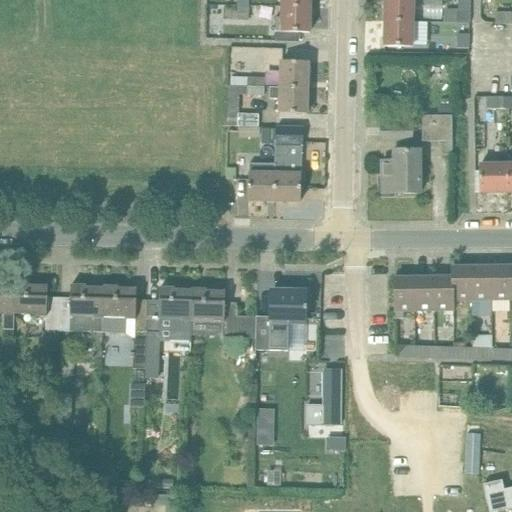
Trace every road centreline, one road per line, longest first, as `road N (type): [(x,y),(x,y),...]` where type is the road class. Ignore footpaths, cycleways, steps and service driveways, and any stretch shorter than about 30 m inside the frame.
road 1 (tertiary): [(0,232),(341,241)]
road 2 (residential): [(341,241),(347,0)]
road 3 (tertiary): [(341,241),(511,237)]
